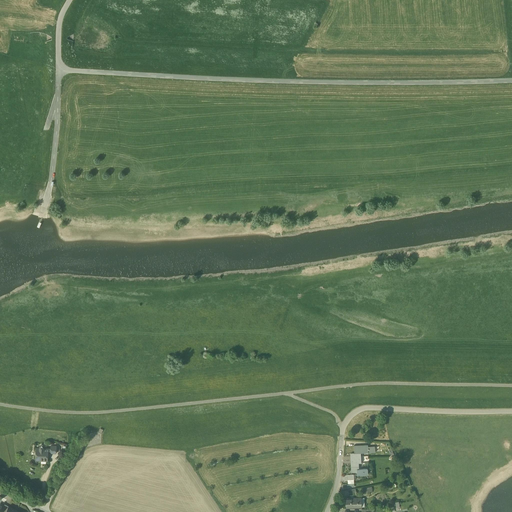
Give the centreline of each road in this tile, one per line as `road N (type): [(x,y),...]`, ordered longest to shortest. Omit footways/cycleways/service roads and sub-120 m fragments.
road 1 (unclassified): [(58,69),(511,80)]
road 2 (unclassified): [(327,511),(342,429),(361,408),(511,411)]
road 3 (unclassified): [(44,208),(58,69)]
